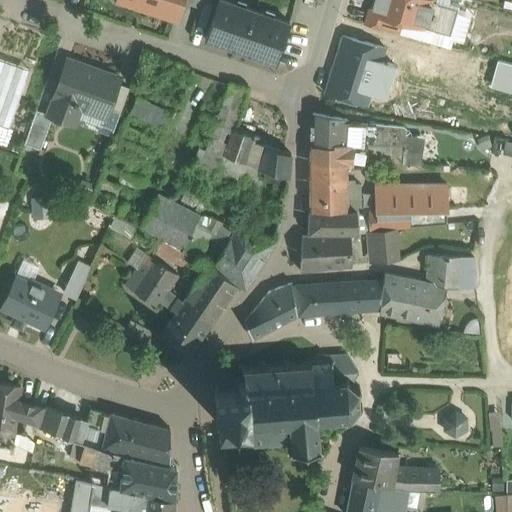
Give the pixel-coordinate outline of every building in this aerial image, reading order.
[(181,0),(118,0),(118,2),(175,21),(181,2),(181,0)] [(202,0),(181,0),(181,2),(200,8),(202,0)] [(289,22),(228,0),(218,0),(205,38),(274,63),(289,22)] [(427,0),(374,0),(372,10),(371,13),(403,22),(425,29),(432,2),(433,1),(427,0)] [(403,22),(371,13),(372,10),(369,9),(365,24),(399,33),(403,22)] [(385,48),(343,34),(340,42),(355,47),(349,67),(360,71),(365,55),(381,61),(385,48)] [(355,47),(340,42),(332,67),(347,72),(349,67),(355,47)] [(381,61),(366,107),(389,114),(398,86),(386,82),(396,52),(385,48),(381,61)] [(454,54),(451,64),(472,70),(475,60),(454,54)] [(381,61),(365,55),(360,71),(358,78),(363,80),(355,103),(366,107),(381,61)] [(0,72),(25,81),(29,70),(0,59),(0,72)] [(119,79),(67,61),(49,114),(52,116),(70,122),(75,108),(79,104),(106,113),(108,108),(117,83),(119,79)] [(347,72),(332,67),(324,93),(355,103),(363,80),(358,78),(360,71),(349,67),(347,72)] [(25,81),(0,72),(0,123),(9,127),(25,81)] [(108,108),(120,112),(129,87),(117,83),(108,108)] [(259,167),(223,155),(232,128),(236,129),(245,99),(247,88),(230,83),(226,91),(206,150),(198,147),(193,163),(214,172),(213,177),(259,192),(260,189),(270,192),(273,187),(286,192),(289,177),(259,167)] [(173,112),(137,96),(130,112),(165,128),(173,112)] [(75,108),(70,122),(111,136),(120,112),(108,108),(106,113),(79,104),(75,108)] [(36,110),(24,144),(40,149),(52,116),(49,114),(36,110)] [(347,119),(310,113),(309,161),(346,162),(347,144),(347,143),(346,143),(346,128),(347,119)] [(347,143),(347,144),(364,145),(364,140),(393,142),(393,144),(404,144),(405,136),(406,130),(403,126),(376,124),(351,123),(351,128),(346,128),(346,143),(347,143)] [(236,129),(232,128),(223,155),(259,167),(264,149),(251,145),(253,135),(236,129)] [(404,144),(403,164),(420,165),(423,138),(405,136),(404,144)] [(364,145),(362,163),(391,164),(393,144),(393,142),(364,140),(364,145)] [(393,144),(391,164),(403,164),(404,144),(393,144)] [(291,154),(266,145),(264,149),(259,167),(289,177),(291,154)] [(346,162),(309,161),(309,209),(360,209),(359,179),(346,180),(346,162)] [(446,186),(375,187),(376,210),(376,211),(409,210),(446,209),(446,186)] [(212,201),(187,188),(179,203),(201,214),(202,211),(206,213),(212,201)] [(179,203),(158,192),(139,228),(182,250),(201,214),(179,203)] [(446,209),(409,210),(409,226),(409,227),(446,224),(446,209)] [(409,210),(376,211),(376,210),(368,211),(369,229),(409,226),(409,210)] [(206,213),(202,211),(201,214),(182,250),(200,257),(208,243),(221,251),(234,230),(235,229),(206,213)] [(368,211),(309,211),(308,232),(357,230),(357,233),(367,232),(369,231),(369,229),(368,211)] [(132,235),(137,224),(114,214),(109,226),(132,235)] [(234,230),(221,251),(214,264),(220,270),(245,289),(275,241),(242,227),(234,230)] [(369,231),(367,232),(367,239),(372,239),(374,263),(397,260),(395,228),(369,231)] [(342,234),(302,236),(299,270),(352,266),(350,233),(342,234)] [(188,254),(162,240),(155,254),(188,269),(192,263),(196,256),(188,254)] [(179,275),(144,251),(134,267),(143,273),(169,291),(179,275)] [(441,254),(424,254),(426,275),(426,281),(440,284),(441,254)] [(454,255),(441,254),(440,284),(447,285),(447,286),(452,286),(454,256),(454,255)] [(209,266),(196,256),(192,263),(205,272),(209,266)] [(474,258),(454,256),(452,286),(477,288),(474,258)] [(24,259),(16,275),(31,283),(39,266),(24,259)] [(236,286),(209,266),(205,272),(191,292),(193,294),(219,312),(236,286)] [(169,291),(143,273),(134,267),(124,284),(157,305),(159,301),(178,312),(184,301),(169,291)] [(75,268),(64,292),(76,298),(87,274),(75,268)] [(419,280),(384,273),(379,313),(408,319),(411,304),(417,305),(419,280)] [(31,283),(16,275),(1,306),(44,327),(59,297),(31,283)] [(426,281),(419,280),(417,305),(411,304),(408,319),(439,325),(447,286),(447,285),(440,284),(426,281)] [(381,281),(338,283),(341,311),(378,308),(381,281)] [(292,283),(268,292),(244,322),(251,339),(297,315),(292,283)] [(338,283),(296,286),(299,314),(341,311),(338,283)] [(219,312),(193,294),(186,303),(198,312),(211,323),(219,312)] [(178,312),(163,337),(191,353),(211,323),(198,312),(186,303),(184,301),(178,312)] [(152,331),(130,320),(125,330),(147,342),(152,331)] [(284,366),(264,368),(264,364),(261,364),(261,368),(244,369),(241,366),(239,368),(242,371),(243,378),(238,379),(236,383),(237,388),(214,389),(216,423),(246,421),(247,439),(243,443),(246,445),(249,441),(266,440),(266,444),(269,443),(269,440),(289,439),(289,444),(286,448),(289,451),(293,447),(316,445),(320,449),(323,446),(318,441),(317,419),(331,418),(332,422),(336,421),(336,418),(345,417),(347,421),(351,418),(349,415),(357,407),(360,408),(361,404),(358,403),(357,392),(361,389),(359,386),(355,388),(347,381),(348,377),(344,376),(347,361),(334,360),(332,358),(329,361),(313,362),(310,360),(304,365),(287,366),(287,363),(283,363),(284,366)] [(20,386),(0,382),(0,431),(13,434),(16,415),(18,400),(20,386)] [(82,417),(45,406),(45,408),(18,400),(16,415),(40,423),(39,427),(75,439),(81,419),(82,417)] [(110,413),(90,408),(87,421),(86,425),(105,430),(110,413)] [(448,412),(445,414),(443,417),(441,420),(441,424),(441,427),(442,431),(444,434),(447,436),(450,438),(454,439),(457,438),(461,437),(464,436),(466,433),(468,430),(469,427),(469,423),(469,419),(467,416),(465,413),(462,411),(458,410),(455,410),(451,410),(448,412)] [(169,428),(110,412),(110,413),(105,430),(86,425),(81,440),(85,442),(105,449),(125,454),(126,454),(127,452),(169,463),(169,428)] [(175,467),(124,456),(125,454),(105,449),(85,442),(80,462),(121,469),(119,486),(149,492),(174,497),(175,467)] [(398,453),(359,447),(352,478),(390,486),(404,489),(437,491),(439,469),(395,468),(398,453)] [(385,511),(390,486),(353,478),(345,511),(385,511)] [(94,483),(76,479),(69,511),(89,511),(91,503),(90,503),(94,483)] [(149,492),(119,486),(119,488),(94,483),(90,503),(91,503),(107,505),(107,503),(130,507),(129,511),(173,511),(174,499),(149,494),(149,492)] [(496,496),(496,511),(508,511),(507,495),(496,496)]
